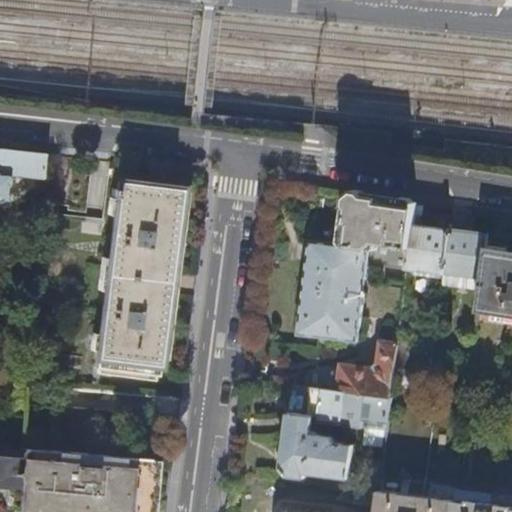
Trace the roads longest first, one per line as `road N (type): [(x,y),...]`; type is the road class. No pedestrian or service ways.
road 1 (residential): [(195,511),(242,148)]
road 2 (residential): [(511,191),(242,148)]
road 3 (residential): [(264,0),(511,23)]
road 4 (residential): [(242,148),(0,121)]
